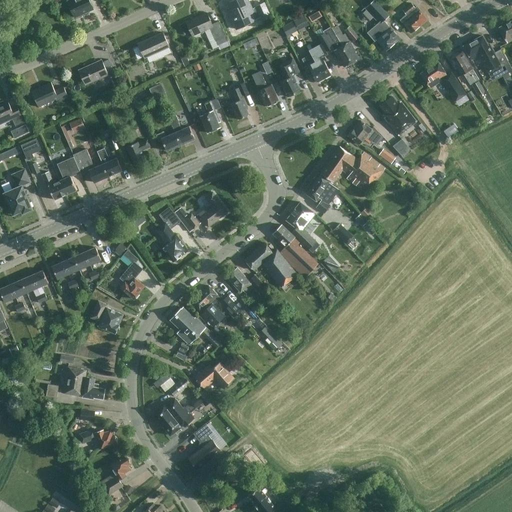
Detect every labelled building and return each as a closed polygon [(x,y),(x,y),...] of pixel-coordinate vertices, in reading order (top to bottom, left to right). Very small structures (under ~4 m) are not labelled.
[(70,0),(67,1),(75,17),(93,9),(89,0),(70,0)] [(252,8),(248,0),(234,0),(228,3),(231,11),(228,12),(236,29),(254,21),(254,20),(261,17),(262,20),(271,17),(264,3),(252,8)] [(310,0),(316,10),(327,3),(325,0),(310,0)] [(374,0),(373,0),(365,8),(378,22),(367,31),(375,40),(377,39),(386,50),(400,38),(391,27),(390,27),(384,20),(389,16),(374,0)] [(406,15),(401,20),(411,33),(427,20),(417,7),(415,8),(411,3),(402,10),(406,15)] [(327,14),(332,10),(327,4),(322,7),(327,14)] [(320,11),(309,15),(312,22),(323,18),(320,11)] [(213,27),(207,13),(186,22),(180,25),(184,33),(190,30),(193,36),(210,28),(215,40),(218,46),(228,42),(225,36),(220,24),(213,27)] [(294,20),(299,30),(309,25),(304,15),(294,20)] [(511,20),(499,27),(507,43),(511,40),(511,20)] [(282,27),(287,36),(297,31),(292,21),(282,27)] [(359,36),(350,25),(345,29),(354,40),(359,36)] [(334,33),(339,40),(339,41),(352,63),(359,59),(353,49),(354,48),(345,33),(342,35),(336,26),(332,29),(334,33)] [(352,63),(339,41),(339,40),(334,33),(332,29),(324,33),(326,36),(320,40),(328,54),(333,50),(338,58),(339,57),(344,67),(352,63)] [(137,59),(143,57),(144,58),(170,47),(163,32),(138,44),(138,45),(132,48),(137,59)] [(490,44),(488,45),(482,35),(463,46),(469,56),(471,59),(479,55),(491,76),(504,69),(502,66),(505,65),(509,62),(502,49),(494,53),(490,44)] [(318,46),(309,51),(312,57),(324,78),(331,74),(324,61),(326,60),(324,56),(322,53),(318,46)] [(202,59),(208,56),(206,50),(200,53),(202,59)] [(312,57),(309,51),(311,54),(301,59),(308,70),(310,69),(317,82),(324,78),(312,57)] [(457,53),(455,54),(466,73),(468,71),(474,82),(479,80),(472,69),(467,59),(462,52),(461,53),(457,53)] [(470,85),(474,82),(468,71),(466,73),(455,54),(452,56),(451,59),(449,60),(459,76),(463,74),(470,85)] [(287,78),(281,82),(288,97),(301,90),(297,83),(299,83),(295,75),(300,73),(292,58),(280,65),(287,78)] [(114,72),(108,59),(103,61),(102,60),(78,70),(85,85),(109,74),(114,72)] [(438,61),(420,73),(430,89),(442,80),(453,97),(455,101),(465,94),(463,91),(451,72),(447,75),(438,61)] [(268,62),(262,65),(267,75),(272,72),(268,62)] [(195,71),(202,68),(200,63),(193,65),(195,71)] [(278,100),(271,85),(266,87),(261,76),(254,80),(258,90),(265,106),(267,105),(268,106),(277,102),(276,101),(278,100)] [(485,91),(479,81),(473,84),(479,94),(485,91)] [(63,86),(55,90),(51,82),(31,91),(38,106),(56,98),(57,102),(68,97),(63,86)] [(243,96),(248,93),(243,82),(238,85),(239,87),(231,90),(236,101),(231,104),(238,119),(249,115),(246,108),(248,107),(243,96)] [(149,88),(152,94),(163,89),(161,83),(149,88)] [(152,94),(154,100),(160,98),(166,95),(163,89),(152,94)] [(392,96),(380,105),(387,113),(383,115),(399,135),(416,121),(401,102),(398,104),(392,96)] [(160,98),(154,100),(159,111),(165,108),(160,98)] [(208,112),(200,116),(208,133),(220,127),(218,123),(221,122),(215,110),(221,107),(217,98),(205,103),(208,112)] [(18,107),(12,110),(8,102),(0,106),(0,125),(13,120),(15,126),(24,122),(18,107)] [(173,127),(175,132),(181,144),(195,138),(189,126),(182,129),(175,112),(168,115),(173,127)] [(81,118),(74,122),(77,129),(84,126),(81,118)] [(348,136),(359,144),(365,137),(372,142),(379,133),(374,127),(372,129),(361,120),(354,128),(353,130),(351,130),(350,132),(349,134),(348,136)] [(181,144),(175,132),(165,136),(163,132),(156,135),(159,141),(162,140),(167,151),(181,144)] [(120,148),(115,137),(107,140),(112,151),(120,148)] [(31,138),(20,143),(27,158),(41,151),(39,146),(35,147),(31,138)] [(138,142),(127,146),(135,164),(146,160),(141,150),(150,146),(147,139),(138,143),(138,142)] [(400,141),(393,147),(403,158),(409,153),(400,141)] [(321,173),(333,182),(342,169),(349,175),(347,178),(366,193),(385,169),(364,152),(358,159),(340,146),(321,173)] [(97,151),(108,176),(122,170),(117,158),(110,161),(107,154),(105,154),(103,148),(97,151)] [(86,149),(73,154),(82,175),(90,172),(94,182),(108,176),(97,151),(102,164),(94,167),(86,149)] [(383,149),(380,156),(393,162),(396,156),(383,149)] [(81,176),(82,175),(73,154),(74,156),(57,164),(64,179),(59,181),(65,195),(77,190),(71,176),(80,172),(81,176)] [(28,160),(34,174),(40,172),(34,158),(28,160)] [(17,187),(4,193),(13,215),(22,211),(23,213),(33,209),(22,185),(30,182),(25,169),(12,175),(17,187)] [(65,195),(59,181),(56,182),(55,180),(53,181),(48,171),(42,174),(47,187),(48,186),(54,200),(65,195)] [(330,205),(321,199),(333,183),(320,174),(306,193),(319,203),(316,207),(324,213),(330,205)] [(228,212),(212,191),(205,197),(211,205),(210,205),(207,207),(199,214),(208,227),(228,212)] [(210,205),(205,198),(202,201),(207,207),(210,205)] [(300,202),(286,220),(296,227),(292,232),(308,250),(309,250),(312,253),(320,245),(305,230),(316,214),(300,202)] [(163,219),(173,212),(169,207),(160,215),(163,219)] [(360,213),(368,221),(373,216),(365,208),(360,213)] [(192,214),(186,218),(184,219),(182,221),(190,231),(200,224),(192,214)] [(139,230),(133,222),(128,225),(134,233),(139,230)] [(175,235),(173,232),(166,222),(156,229),(166,242),(162,246),(173,261),(174,260),(176,261),(179,259),(179,257),(188,250),(176,234),(175,235)] [(340,223),(333,230),(340,238),(347,231),(340,223)] [(305,278),(319,263),(310,253),(294,238),(295,237),(282,225),(273,234),(280,240),(280,242),(285,247),(280,253),(305,278)] [(120,256),(127,248),(121,243),(115,249),(116,250),(115,252),(120,256)] [(290,283),(289,281),(297,274),(277,249),(273,253),(264,243),(245,260),(254,270),(262,263),(286,293),(298,283),(295,279),(290,283)] [(85,252),(90,264),(101,260),(96,247),(85,252)] [(122,256),(120,259),(127,264),(130,267),(134,261),(136,263),(142,268),(143,266),(139,259),(128,249),(123,255),(122,256)] [(74,256),(79,269),(90,264),(85,252),(74,256)] [(72,281),(76,280),(72,272),(79,269),(74,256),(63,261),(68,274),(71,279),(72,281)] [(52,266),(57,279),(63,276),(65,281),(71,279),(68,274),(63,261),(52,266)] [(134,299),(140,292),(139,292),(141,290),(144,286),(135,278),(137,275),(138,274),(140,272),(143,269),(142,268),(136,263),(134,261),(130,267),(129,267),(129,268),(124,273),(123,274),(120,278),(122,280),(125,282),(121,288),(134,299)] [(264,285),(261,282),(254,274),(248,280),(238,267),(227,276),(241,292),(243,290),(246,294),(254,287),(257,290),(264,285)] [(40,295),(44,293),(41,286),(48,283),(43,270),(32,275),(37,287),(40,295)] [(26,292),(37,287),(32,275),(21,280),(26,292)] [(19,304),(23,303),(20,295),(26,292),(21,280),(10,284),(16,297),(19,304)] [(16,297),(10,284),(0,288),(0,291),(5,302),(16,297)] [(212,327),(225,316),(214,304),(220,298),(209,285),(192,301),(202,312),(199,315),(205,322),(207,321),(212,327)] [(72,293),(64,296),(66,302),(75,299),(72,293)] [(234,317),(241,311),(228,296),(220,302),(234,317)] [(115,333),(116,332),(117,332),(117,331),(118,331),(119,330),(119,328),(119,327),(119,326),(118,326),(119,325),(118,324),(123,314),(97,303),(90,319),(99,324),(98,325),(115,333)] [(194,318),(183,307),(170,320),(180,329),(177,333),(190,345),(200,333),(209,340),(214,335),(205,327),(195,317),(194,318)] [(264,327),(259,332),(258,333),(257,332),(254,335),(258,339),(262,335),(277,350),(282,345),(264,327)] [(183,343),(177,356),(185,360),(191,347),(183,343)] [(13,356),(20,352),(16,345),(9,349),(13,356)] [(0,353),(0,355),(2,361),(8,358),(5,351),(0,353)] [(60,362),(73,364),(74,357),(61,354),(60,362)] [(212,368),(210,364),(194,377),(204,388),(215,379),(223,388),(235,379),(229,372),(234,368),(228,362),(224,366),(220,361),(212,368)] [(87,370),(66,366),(62,392),(82,396),(82,397),(94,398),(94,397),(103,398),(105,389),(98,387),(98,384),(94,383),(95,378),(86,377),(87,370)] [(157,388),(170,378),(166,373),(153,383),(157,388)] [(184,376),(169,389),(176,396),(190,384),(184,376)] [(48,384),(48,385),(46,396),(57,397),(59,386),(48,384)] [(186,408),(163,426),(170,435),(184,425),(185,427),(195,419),(191,414),(203,404),(205,408),(213,402),(205,392),(186,408)] [(153,414),(163,426),(186,408),(185,406),(183,408),(175,398),(165,406),(164,405),(153,414)] [(95,411),(81,410),(80,420),(94,421),(95,411)] [(199,441),(198,450),(189,458),(198,469),(205,464),(207,464),(211,461),(211,459),(215,456),(214,454),(220,449),(208,435),(213,432),(206,423),(193,433),(199,441)] [(117,441),(117,440),(117,439),(117,438),(116,437),(115,436),(114,435),(114,434),(112,434),(111,430),(104,432),(103,429),(95,432),(94,428),(79,433),(82,442),(97,437),(101,448),(117,443),(117,442),(117,441)] [(124,456),(109,465),(114,473),(100,481),(108,494),(122,486),(118,480),(126,475),(124,473),(130,469),(128,465),(129,464),(129,462),(129,461),(129,460),(128,459),(128,458),(126,457),(125,457),(124,456)] [(131,494),(134,488),(128,485),(125,491),(131,494)] [(248,496),(257,507),(260,511),(271,511),(276,509),(259,487),(248,496)]
